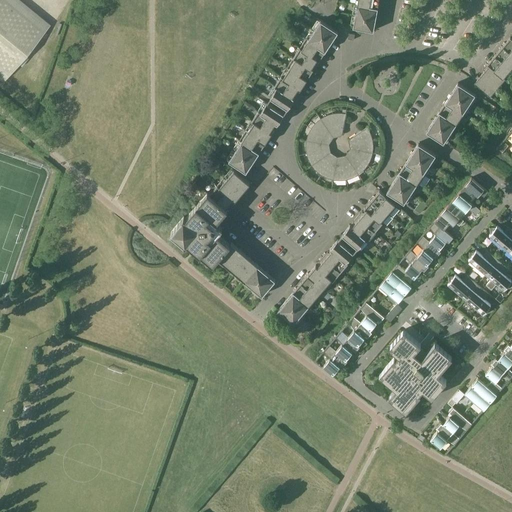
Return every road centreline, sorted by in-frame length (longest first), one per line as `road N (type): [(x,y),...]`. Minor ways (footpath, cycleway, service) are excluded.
road 1 (residential): [(417,426),(356,386),(354,373),(420,298)]
road 2 (residential): [(289,276),(342,214),(272,157)]
road 3 (residential): [(420,298),(507,193)]
